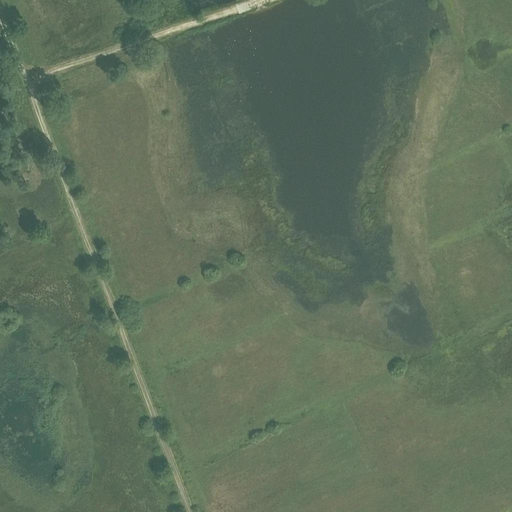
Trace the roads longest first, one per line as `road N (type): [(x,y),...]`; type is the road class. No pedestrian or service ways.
road 1 (track): [(0,15),(188,511)]
road 2 (track): [(252,0),(25,82)]
